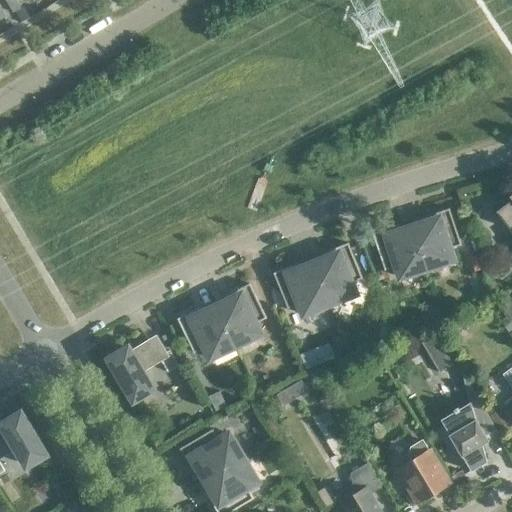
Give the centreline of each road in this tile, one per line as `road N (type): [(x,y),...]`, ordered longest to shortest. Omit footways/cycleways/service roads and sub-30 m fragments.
road 1 (residential): [(43,357),(266,242),(428,179),(511,156)]
road 2 (unclassified): [(0,105),(178,0)]
road 3 (unclassified): [(43,357),(138,511)]
